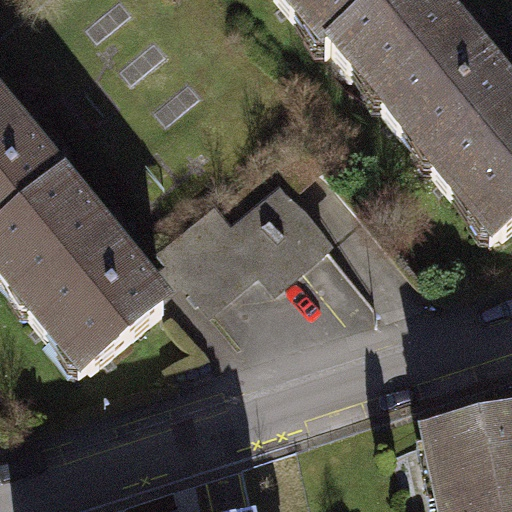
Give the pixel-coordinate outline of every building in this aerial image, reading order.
[(275,0),(275,1),(296,27),(309,21),(336,55),(404,0),(275,0)] [(404,0),(336,55),(332,58),(351,82),(364,77),(390,110),(381,118),(402,143),(415,137),(443,172),(511,115),(511,106),(475,61),(478,58),(461,36),(456,40),(423,0),(404,0)] [(511,115),(443,172),(433,180),(452,204),(466,200),(503,245),(511,237),(511,115)] [(0,246),(64,195),(22,144),(25,141),(9,121),(4,125),(0,119),(0,246)] [(64,195),(0,246),(0,286),(12,281),(38,313),(27,322),(49,348),(62,342),(91,377),(165,318),(122,266),(126,263),(109,242),(105,246),(64,195)] [(216,215),(162,260),(207,315),(256,275),(273,295),(326,251),(281,196),(233,236),(216,215)] [(441,511),(511,511),(511,429),(427,448),(441,511)]
